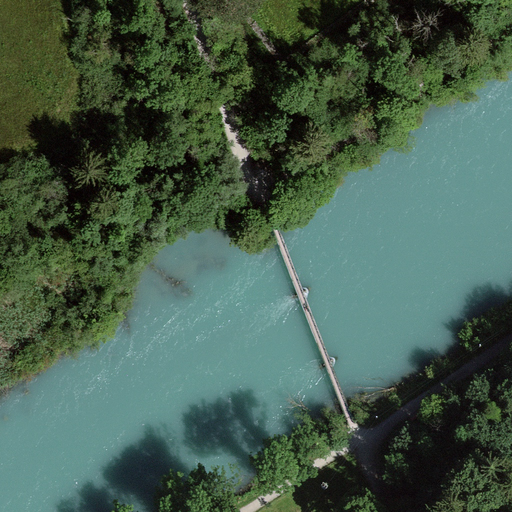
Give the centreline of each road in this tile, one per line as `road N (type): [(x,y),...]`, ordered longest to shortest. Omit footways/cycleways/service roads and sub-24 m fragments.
road 1 (track): [(511,20),(253,192)]
road 2 (track): [(253,192),(184,0)]
road 3 (track): [(360,437),(511,340)]
road 4 (track): [(246,511),(360,437)]
